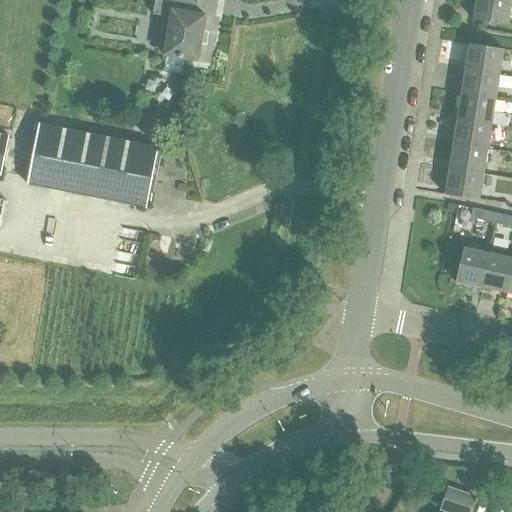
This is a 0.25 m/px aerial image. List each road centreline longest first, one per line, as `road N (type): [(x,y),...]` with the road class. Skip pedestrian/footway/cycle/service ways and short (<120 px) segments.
road 1 (tertiary): [(361,313),(409,0)]
road 2 (tertiary): [(352,380),(281,396),(234,421),(193,458),(159,511)]
road 3 (tertiary): [(511,417),(387,381),(352,380)]
road 4 (tertiary): [(209,511),(272,460),(350,433)]
road 5 (tertiary): [(350,433),(511,451)]
road 6 (residential): [(511,347),(361,313)]
